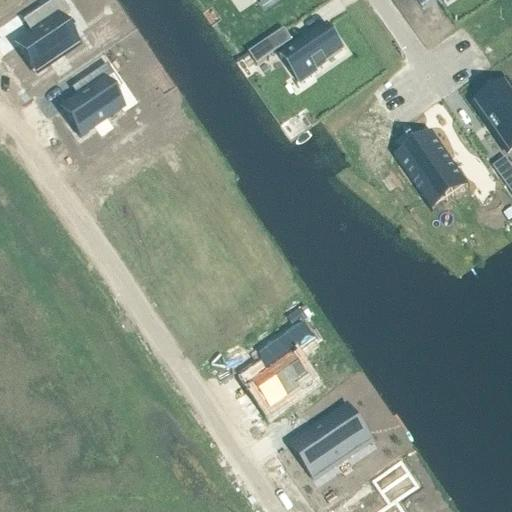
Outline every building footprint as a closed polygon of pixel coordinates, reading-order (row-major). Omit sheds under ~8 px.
[(0,0),(0,9),(13,0),(0,0)] [(58,0),(21,25),(22,26),(25,24),(33,37),(19,46),(37,74),(76,48),(58,22),(69,15),(58,0)] [(257,0),(264,9),(276,0),(257,0)] [(417,0),(426,13),(444,0),(417,0)] [(327,28),(283,59),(296,77),(304,72),(308,78),(313,74),(344,52),(327,28)] [(265,46),(249,57),(257,69),(273,57),(265,46)] [(61,112),(79,139),(120,111),(96,74),(76,88),(83,98),(61,112)] [(511,96),(506,88),(476,108),(508,154),(511,151),(511,96)] [(134,168),(114,181),(131,206),(171,179),(162,165),(179,154),(160,125),(122,151),(134,168)] [(415,154),(399,165),(424,200),(438,190),(448,204),(469,190),(435,140),(420,151),(423,155),(418,159),(415,154)] [(511,197),(511,171),(505,162),(493,170),(511,197)] [(223,296),(201,312),(219,338),(260,310),(234,271),(215,284),(223,296)] [(270,374),(251,387),(269,414),(298,395),(294,389),(307,381),(293,360),(306,351),(295,335),(259,359),(270,374)] [(301,417),(308,427),(322,418),(314,407),(300,416),(301,417)] [(361,451),(338,418),(295,448),(318,481),(361,451)] [(388,506),(379,511),(401,511),(395,503),(417,488),(407,474),(379,494),(388,506)]
